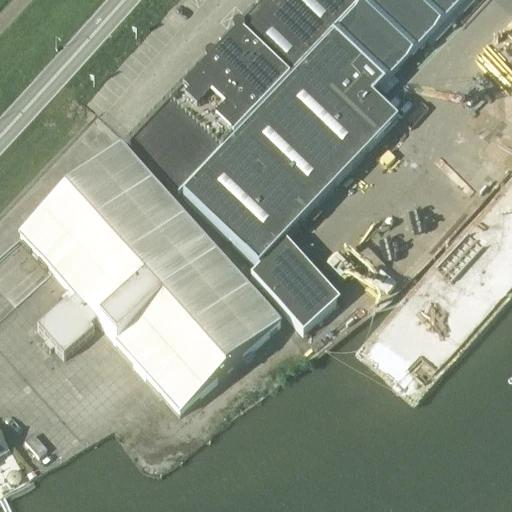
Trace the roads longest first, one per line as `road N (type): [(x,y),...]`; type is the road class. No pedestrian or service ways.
road 1 (unknown): [(355,189),(505,0)]
road 2 (tertiary): [(0,134),(120,0)]
